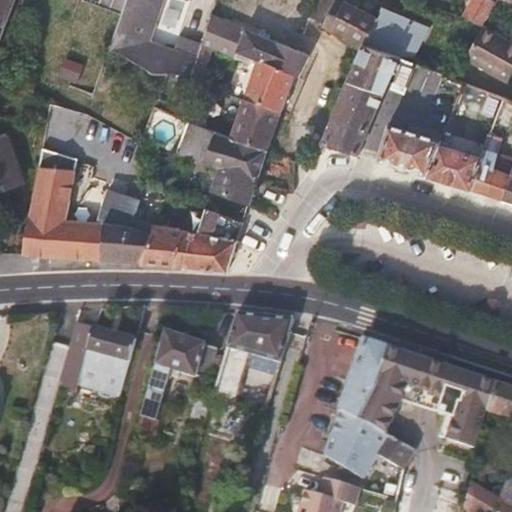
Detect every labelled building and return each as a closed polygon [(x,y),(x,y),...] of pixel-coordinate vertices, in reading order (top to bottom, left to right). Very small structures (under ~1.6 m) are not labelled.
[(0,0),(0,29),(5,31),(16,0),(0,0)] [(158,46),(168,20),(174,0),(135,0),(117,51),(127,59),(153,72),(171,74),(190,76),(197,59),(179,53),(158,46)] [(429,28),(383,9),(378,21),(353,9),(337,0),(321,0),(312,20),(364,49),(366,45),(401,58),(406,60),(411,62),(429,28)] [(383,9),(362,0),(358,0),(353,9),(378,21),(383,9)] [(484,27),(498,3),(492,0),(472,0),(464,16),(484,27)] [(238,52),(246,33),(212,20),(202,44),(236,57),(238,52)] [(511,42),(484,27),(468,58),(511,82),(511,78),(511,42)] [(311,55),(248,29),(246,33),(238,52),(251,57),(261,62),(296,74),(301,76),(311,55)] [(359,154),(401,58),(366,45),(364,49),(323,143),(359,154)] [(249,61),(251,57),(238,52),(236,57),(249,61)] [(83,65),(66,60),(61,77),(77,82),(83,65)] [(426,88),(433,70),(411,62),(406,60),(400,79),(426,88)] [(283,112),(296,74),(261,62),(260,65),(246,99),(283,112)] [(269,150),(283,112),(246,99),(233,136),(269,150)] [(441,144),(443,140),(394,126),(382,161),(428,175),(441,144)] [(251,203),(269,150),(233,136),(218,131),(206,164),(220,168),(213,189),(251,203)] [(503,141),(505,136),(491,132),(489,137),(503,141)] [(511,200),(511,156),(509,155),(505,167),(495,165),(503,141),(489,137),(482,156),(471,188),(511,200)] [(0,142),(0,189),(24,182),(9,139),(0,142)] [(471,188),(482,156),(441,144),(428,175),(471,188)] [(102,260),(104,224),(99,223),(64,219),(77,162),(43,151),(35,190),(29,223),(25,255),(102,260)] [(143,263),(153,233),(157,222),(162,209),(109,192),(99,223),(104,224),(102,260),(143,263)] [(228,271),(238,240),(217,235),(222,214),(206,208),(200,231),(190,267),(228,271)] [(190,267),(200,231),(157,222),(153,233),(143,263),(190,267)] [(281,363),(293,322),(238,316),(214,396),(235,402),(250,354),(281,363)] [(108,368),(111,359),(130,364),(137,338),(77,322),(60,381),(78,386),(85,362),(108,368)] [(157,423),(171,371),(196,379),(201,361),(216,365),(221,347),(165,330),(140,418),(157,423)] [(414,453),(358,420),(375,388),(388,348),(363,340),(325,455),(365,479),(378,456),(404,470),(414,453)] [(404,384),(487,412),(495,383),(388,348),(375,388),(358,420),(414,453),(467,485),(477,448),(438,431),(389,407),(404,384)] [(511,420),(511,388),(495,383),(487,412),(511,420)] [(206,423),(212,401),(196,396),(190,418),(206,423)] [(153,440),(158,423),(157,423),(140,418),(135,435),(153,440)] [(411,511),(419,479),(405,470),(396,507),(411,511)] [(511,476),(509,475),(498,499),(497,500),(511,509),(511,476)] [(356,507),(361,489),(317,476),(313,493),(301,489),(294,511),(340,511),(343,503),(356,507)] [(468,511),(492,511),(497,500),(498,499),(470,485),(464,509),(468,511)] [(511,511),(511,509),(497,500),(492,511),(511,511)]
